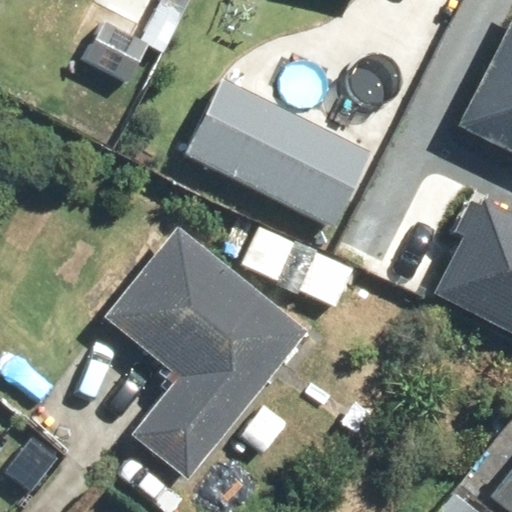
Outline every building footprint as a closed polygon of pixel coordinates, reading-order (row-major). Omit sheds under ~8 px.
[(343,0),(366,12),(372,0),(343,0)] [(511,7),(445,126),(511,163),(511,7)] [(349,149),(215,93),(178,180),(312,237),(349,149)] [(412,283),(470,172),(410,141),(352,251),(412,283)] [(511,215),(480,200),(435,289),(511,326),(511,215)] [(42,386),(176,489),(293,337),(160,235),(42,386)] [(511,511),(511,452),(471,509),(476,511),(511,511)]
